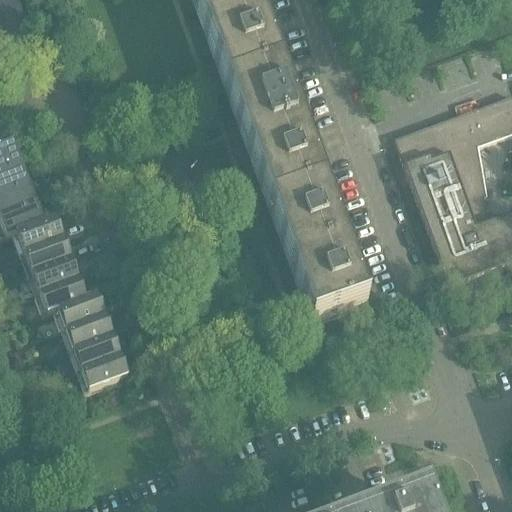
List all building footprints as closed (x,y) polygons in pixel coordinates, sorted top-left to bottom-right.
[(0,0),(0,62),(35,50),(15,0),(0,0)] [(250,0),(194,0),(206,32),(256,14),(250,0)] [(277,74),(256,14),(206,32),(228,92),(277,74)] [(277,74),(228,92),(250,152),(299,134),(277,74)] [(511,102),(393,145),(439,272),(447,293),(511,268),(511,217),(486,222),(483,203),(485,202),(476,152),(511,139),(511,102)] [(321,193),(299,134),(250,152),(271,211),(321,193)] [(12,148),(0,152),(0,175),(20,169),(12,148)] [(20,169),(0,175),(0,199),(27,189),(20,169)] [(27,189),(0,199),(0,222),(35,209),(27,189)] [(343,253),(321,193),(271,211),(293,271),(343,253)] [(16,240),(15,239),(42,229),(35,209),(0,222),(0,232),(4,244),(16,240)] [(42,229),(15,239),(16,240),(23,260),(61,246),(53,225),(42,229)] [(61,246),(23,260),(31,280),(69,266),(61,246)] [(364,312),(343,253),(293,271),(315,330),(364,312)] [(69,266),(31,280),(38,300),(76,286),(69,266)] [(84,306),(76,286),(38,300),(46,321),(57,317),(57,316),(84,306)] [(84,306),(57,316),(57,317),(64,337),(103,322),(95,301),(84,306)] [(103,322),(64,337),(72,357),(110,342),(103,322)] [(110,342),(72,357),(80,377),(118,363),(110,342)] [(118,363),(80,377),(87,398),(126,384),(118,363)]
